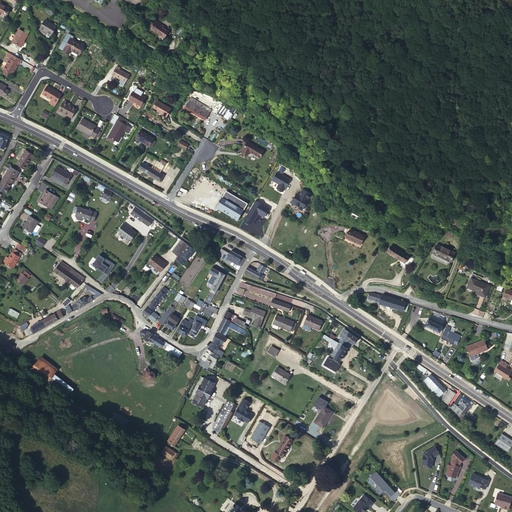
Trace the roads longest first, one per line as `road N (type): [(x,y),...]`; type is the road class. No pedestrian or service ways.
road 1 (residential): [(254,246),(201,347),(179,346),(115,295),(14,346)]
road 2 (residential): [(295,511),(396,342)]
road 3 (unclassified): [(511,326),(379,288),(335,300)]
road 4 (unknown): [(51,252),(115,295),(152,229)]
road 5 (secondary): [(511,420),(396,342)]
road 6 (secondary): [(166,204),(54,140)]
road 7 (residential): [(10,119),(36,73),(101,103)]
